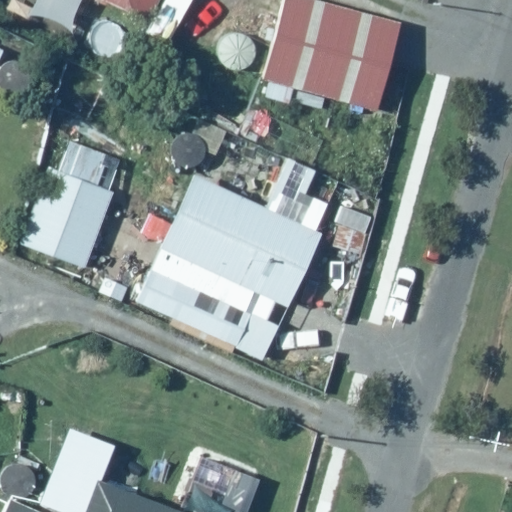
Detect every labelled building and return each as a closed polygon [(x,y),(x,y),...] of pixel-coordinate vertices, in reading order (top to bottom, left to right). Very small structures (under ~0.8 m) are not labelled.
[(96,0),(147,23),(157,0),(96,0)] [(314,0),(282,0),(259,76),(372,111),(398,26),(314,0)] [(109,154),(58,138),(20,244),(85,268),(112,194),(96,189),(109,154)] [(267,213),(192,171),(126,296),(167,318),(164,323),(224,355),(245,314),(261,322),(272,300),(285,307),(322,237),(313,232),(338,185),(308,170),(296,193),(282,186),(267,213)] [(150,500),(100,479),(97,485),(83,479),(69,511),(177,511),(175,511),(186,485),(160,474),(150,500)] [(43,511),(5,493),(0,504),(0,511),(43,511)]
